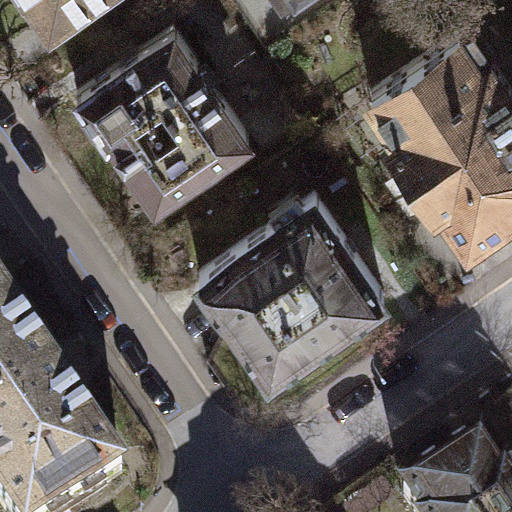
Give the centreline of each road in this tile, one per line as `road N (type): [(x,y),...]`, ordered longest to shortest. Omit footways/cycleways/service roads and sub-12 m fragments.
road 1 (residential): [(245,493),(0,137)]
road 2 (residential): [(245,493),(511,314)]
